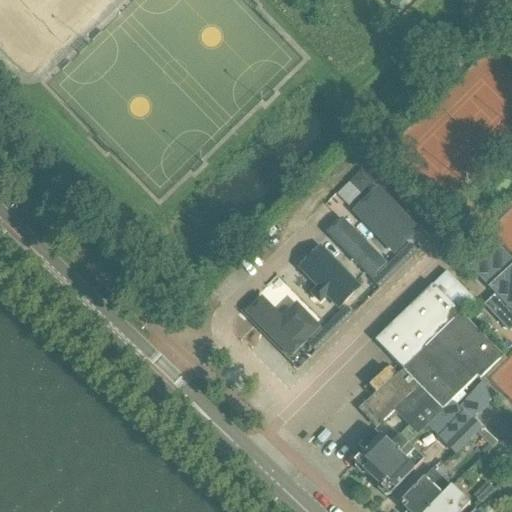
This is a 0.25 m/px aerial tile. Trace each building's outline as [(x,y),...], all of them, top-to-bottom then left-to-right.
[(349,182),(361,194),(362,195),(374,182),(375,182),(362,169),(361,169),(353,178),(349,182)] [(377,191),(354,214),(394,254),(417,232),(377,191)] [(343,226),(334,236),(369,272),(378,262),(343,226)] [(418,253),(417,252),(411,246),(372,283),(380,291),(418,253)] [(471,269),(491,290),(493,292),(494,292),(497,295),(496,295),(497,296),(486,307),(509,332),(511,329),(511,265),(495,247),(471,269)] [(320,250),(300,270),(339,310),(359,290),(324,255),(320,250)] [(366,475),(373,481),(406,446),(427,427),(443,412),(453,402),(477,379),(480,381),(503,358),(461,315),(432,286),(374,342),(402,371),(361,408),(378,428),(394,413),(409,428),(390,447),(380,438),(380,439),(373,433),(359,448),(366,454),(356,465),(357,466),(356,470),(362,476),(366,475)] [(297,307),(282,322),(261,301),(247,315),(290,358),(304,344),(303,343),(318,329),(297,307)] [(308,347),(315,354),(354,316),(346,309),(308,347)] [(495,396),(480,382),(457,407),(460,409),(468,417),(472,421),(495,396)] [(453,402),(443,412),(462,431),(472,421),(468,417),(460,409),(457,407),(453,402)] [(427,427),(446,446),(462,431),(443,412),(427,427)] [(472,421),(462,431),(471,439),(481,429),(472,421)] [(462,431),(446,446),(455,455),(471,439),(462,431)] [(406,446),(373,481),(379,487),(378,491),(385,497),(389,496),(390,497),(414,471),(412,469),(421,460),(406,446)] [(428,511),(450,489),(432,472),(400,505),(406,511),(428,511)] [(473,497),(480,505),(494,492),(486,484),(473,497)] [(463,511),(469,507),(450,489),(428,511),(463,511)]
